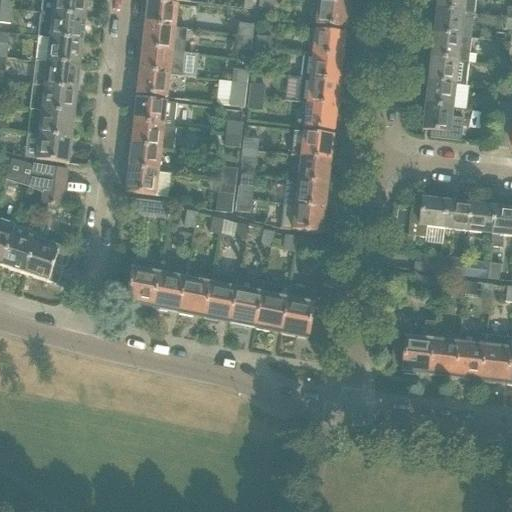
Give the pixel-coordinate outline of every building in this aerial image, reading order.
[(0,0),(0,8),(11,10),(12,0),(0,0)] [(43,0),(42,13),(85,18),(86,0),(43,0)] [(260,7),(260,8),(273,10),(273,9),(273,0),(261,0),(260,6),(260,7)] [(437,0),(436,12),(473,16),(474,0),(437,0)] [(147,2),(144,25),(174,29),(177,6),(147,2)] [(348,6),(318,3),(315,27),(345,30),(348,6)] [(0,8),(0,23),(10,25),(11,10),(0,8)] [(436,12),(433,35),(470,40),(473,16),(436,12)] [(42,13),(39,37),(82,42),(85,18),(42,13)] [(238,23),(236,36),(252,38),(253,25),(238,23)] [(144,25),(141,49),(184,54),(187,30),(174,29),(144,25)] [(315,31),(312,55),(342,58),(345,35),(315,31)] [(433,35),(430,59),(467,63),(468,55),(470,40),(433,35)] [(252,38),(236,36),(235,50),(250,52),(252,38)] [(39,37),(36,62),(79,67),(82,42),(39,37)] [(257,37),(256,48),(268,50),(270,38),(257,37)] [(256,48),(254,62),(267,63),(268,50),(256,48)] [(141,49),(139,72),(169,75),(182,77),(184,54),(141,49)] [(301,78),(339,83),(343,83),(344,73),(340,72),(342,58),(312,55),(304,54),(301,78)] [(502,62),(501,67),(511,68),(511,57),(507,57),(503,57),(502,58),(502,62)] [(430,59),(427,83),(454,86),(465,87),(467,63),(430,59)] [(36,62),(34,86),(76,91),(79,67),(36,62)] [(511,68),(501,67),(500,79),(511,80),(511,68)] [(232,71),(231,82),(246,84),(247,73),(232,71)] [(169,75),(139,72),(136,96),(166,99),(169,75)] [(306,104),(336,107),(339,83),(301,78),(301,79),(298,79),(295,103),(306,104)] [(246,84),(231,82),(228,107),(243,108),(246,84)] [(427,83),(424,107),(451,110),(454,86),(427,83)] [(31,111),(41,112),(73,116),(76,91),(34,86),(31,111)] [(251,86),(250,97),(263,99),(264,87),(251,86)] [(465,87),(454,86),(451,110),(464,111),(467,87),(465,87)] [(250,97),(248,110),(261,112),(263,99),(250,97)] [(136,99),(133,123),(173,128),(176,104),(136,99)] [(335,116),(336,107),(306,104),(303,129),(333,132),(333,130),(336,131),(338,117),(335,116)] [(495,104),(494,115),(509,117),(511,105),(495,104)] [(424,107),(421,131),(429,132),(429,139),(460,143),(462,119),(450,118),(451,114),(451,110),(424,107)] [(31,111),(28,135),(38,137),(70,140),(73,116),(41,112),(31,111)] [(509,117),(494,115),(490,147),(506,149),(509,117)] [(227,122),(226,134),(240,136),(241,124),(227,122)] [(133,123),(130,146),(160,150),(174,151),(176,128),(173,128),(133,123)] [(333,137),(313,134),(292,132),(290,155),(300,156),(330,159),(331,151),(334,151),(336,139),(332,139),(333,137)] [(226,134),(224,148),(238,149),(240,136),(226,134)] [(70,140),(38,137),(36,160),(68,164),(70,140)] [(245,139),(244,149),(257,151),(258,141),(245,139)] [(130,146),(127,169),(157,173),(160,150),(130,146)] [(244,149),(242,164),(255,166),(257,151),(244,149)] [(300,156),(297,180),(327,184),(330,159),(300,156)] [(12,160),(5,181),(27,188),(34,167),(12,160)] [(34,167),(27,188),(42,194),(42,192),(64,194),(65,182),(43,180),(44,168),(34,167)] [(44,168),(43,180),(65,182),(66,170),(44,168)] [(222,168),(220,180),(236,182),(237,170),(222,168)] [(157,173),(127,169),(124,194),(154,197),(157,173)] [(286,179),(284,204),(324,209),(327,184),(297,180),(286,179)] [(218,194),(216,212),(232,214),(236,182),(220,180),(219,194),(218,194)] [(239,187),(238,200),(251,201),(253,189),(239,187)] [(64,194),(42,192),(42,194),(41,203),(63,206),(64,194)] [(426,227),(443,229),(446,202),(422,199),(421,208),(410,206),(407,237),(424,239),(426,227)] [(124,200),(122,215),(169,220),(170,206),(124,200)] [(238,200),(236,213),(250,214),(251,201),(238,200)] [(443,229),(467,232),(470,205),(446,202),(443,229)] [(284,204),(280,231),(291,232),(301,233),(321,235),(324,209),(284,204)] [(467,232),(491,235),(494,208),(470,205),(467,232)] [(504,236),(511,237),(511,209),(494,208),(491,235),(489,248),(502,250),(504,236)] [(186,212),(183,227),(194,229),(197,215),(186,212)] [(212,219),(209,233),(220,235),(222,221),(212,219)] [(237,225),(234,239),(245,241),(248,227),(237,225)] [(0,268),(23,276),(36,239),(38,234),(15,226),(11,237),(0,268)] [(263,232),(260,246),(270,248),(273,234),(263,232)] [(0,267),(0,268),(11,237),(0,233),(0,267)] [(282,252),(293,253),(295,238),(284,237),(282,252)] [(295,238),(293,253),(319,256),(320,241),(295,238)] [(36,239),(23,276),(47,284),(48,283),(56,285),(56,286),(57,287),(63,268),(62,267),(62,268),(54,265),(60,247),(36,239)] [(413,271),(447,275),(448,260),(415,256),(413,271)] [(126,305),(152,310),(159,276),(161,263),(135,258),(129,288),(123,287),(121,300),(127,301),(126,305)] [(448,260),(447,275),(458,277),(460,261),(448,260)] [(478,263),(476,279),(487,280),(488,264),(478,263)] [(488,264),(487,280),(498,281),(499,266),(488,264)] [(203,320),(229,325),(238,281),(211,275),(209,286),(203,320)] [(152,310),(178,315),(184,281),(159,276),(152,310)] [(411,292),(437,295),(439,280),(413,277),(411,292)] [(178,315),(203,320),(209,286),(184,281),(178,315)] [(229,325),(254,330),(261,297),(260,296),(263,285),(238,281),(229,325)] [(452,297),(464,298),(465,283),(454,282),(452,297)] [(261,297),(254,330),(279,335),(286,301),(288,289),(263,284),(263,285),(260,296),(261,297)] [(481,285),(479,300),(490,302),(492,286),(481,285)] [(286,301),(279,335),(307,340),(315,302),(314,302),(316,293),(304,290),(305,289),(292,286),(292,288),(289,287),(288,289),(286,301)] [(393,342),(391,366),(403,368),(402,374),(428,377),(432,340),(434,324),(425,323),(423,339),(406,337),(405,344),(393,342)] [(458,343),(454,380),(480,383),(486,336),(486,335),(486,334),(485,334),(485,336),(461,333),(461,331),(460,331),(458,343)] [(486,336),(480,383),(506,386),(511,340),(511,339),(486,336)] [(428,377),(454,380),(458,343),(432,340),(428,377)]
